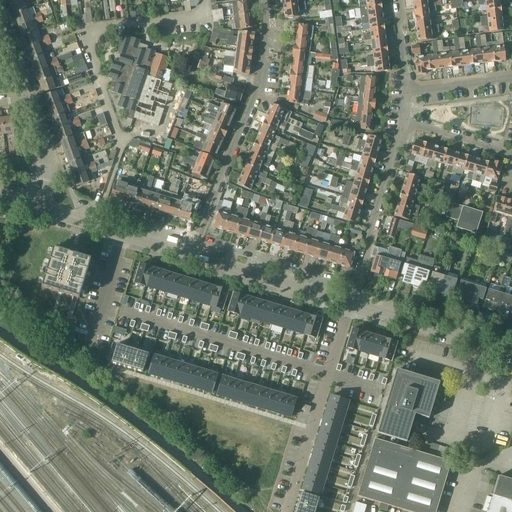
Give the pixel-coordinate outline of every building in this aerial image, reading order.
[(19,0),(10,3),(14,14),(27,10),(32,8),(29,2),(33,0),(19,0)] [(381,0),(358,0),(360,8),(367,7),(382,5),(381,0)] [(427,0),(412,0),(414,9),(436,6),(435,1),(428,2),(427,0)] [(499,0),(484,0),(478,1),(478,6),(486,5),(487,11),(501,9),(499,0)] [(250,1),(232,3),(234,17),(249,15),(248,7),(250,7),(250,1)] [(320,19),(326,18),(332,17),(330,1),(324,2),(326,12),(319,12),(320,19)] [(306,4),(284,7),(285,19),(300,17),(299,10),(306,9),(306,4)] [(211,6),(213,19),(223,18),(222,9),(218,10),(217,5),(211,6)] [(367,7),(360,8),(361,19),(383,17),(382,5),(367,7)] [(436,6),(414,9),(415,20),(430,18),(429,12),(436,11),(436,6)] [(27,10),(14,14),(18,26),(31,21),(35,20),(42,17),(42,18),(47,16),(45,11),(40,13),(35,14),(33,8),(32,8),(27,10)] [(487,17),(480,18),(481,22),(502,20),(501,9),(487,11),(487,17)] [(249,15),(234,17),(236,29),(253,27),(252,22),(250,22),(249,15)] [(334,35),(332,17),(326,18),(327,24),(326,24),(328,36),(334,35)] [(383,17),(361,19),(362,30),(370,29),(385,27),(383,17)] [(223,18),(213,19),(214,28),(220,27),(220,22),(224,22),(223,18)] [(430,18),(415,20),(417,31),(438,28),(438,23),(431,24),(430,18)] [(467,24),(461,25),(461,30),(467,29),(467,30),(481,28),(489,27),(489,33),(504,31),(502,20),(481,22),(481,23),(467,25),(467,24)] [(31,21),(18,26),(22,37),(35,32),(31,21)] [(296,24),(296,30),(298,30),(297,38),(312,40),(313,26),(296,24)] [(371,35),(364,36),(364,41),(386,38),(385,27),(370,29),(371,35)] [(438,28),(417,31),(418,42),(433,40),(432,34),(439,33),(438,28)] [(228,36),(227,41),(253,44),(255,33),(239,31),(238,32),(238,37),(233,37),(228,36)] [(35,32),(22,37),(27,48),(39,44),(38,40),(35,32)] [(498,47),(493,47),(495,62),(506,61),(502,33),(497,34),(498,47)] [(108,78),(112,79),(110,87),(114,88),(113,92),(121,95),(118,107),(130,111),(128,119),(133,120),(137,106),(143,89),(148,76),(155,54),(156,52),(147,49),(148,47),(139,44),(140,41),(127,36),(123,35),(120,42),(118,50),(117,52),(121,54),(118,62),(114,60),(113,63),(108,78)] [(485,35),(480,36),(484,64),(495,62),(493,47),(487,48),(485,35)] [(477,50),(471,50),(473,65),(484,64),(480,36),(475,37),(477,50)] [(294,45),(293,50),(310,52),(312,40),(297,38),(296,45),(294,45)] [(386,38),(364,41),(365,46),(372,45),(373,51),(387,49),(386,38)] [(464,38),(459,39),(462,66),(473,65),(471,50),(465,51),(464,38)] [(455,52),(450,53),(451,68),(462,66),(459,39),(454,39),(455,52)] [(39,44),(27,48),(31,60),(43,55),(41,48),(51,44),(50,40),(43,43),(39,44)] [(227,41),(226,45),(237,47),(236,52),(252,55),(253,44),(227,41)] [(434,55),(428,56),(430,71),(441,69),(437,41),(432,42),(434,55)] [(442,41),(437,41),(441,69),(451,68),(450,53),(444,54),(442,41)] [(419,45),(412,46),(413,54),(414,54),(415,62),(415,67),(416,67),(417,75),(426,74),(425,71),(430,71),(428,56),(421,57),(419,45)] [(374,56),(366,57),(367,62),(389,60),(387,49),(373,51),(374,56)] [(293,50),(293,56),(295,56),(294,64),(308,65),(308,64),(309,58),(315,59),(330,61),(331,55),(328,55),(322,54),(310,53),(310,52),(293,50)] [(225,51),(224,61),(251,65),(252,55),(236,52),(235,52),(225,51)] [(198,61),(200,54),(195,52),(192,59),(198,61)] [(71,57),(74,64),(80,62),(83,60),(81,54),(71,57)] [(155,54),(148,76),(162,81),(170,58),(155,54)] [(43,55),(31,60),(35,71),(58,63),(57,58),(46,62),(43,55)] [(202,56),(198,67),(197,68),(203,70),(208,58),(202,56)] [(389,60),(367,62),(368,67),(375,66),(376,73),(388,71),(390,71),(389,60)] [(223,66),(223,72),(233,73),(249,75),(251,65),(224,61),(224,62),(223,66)] [(58,63),(35,71),(39,82),(55,76),(53,70),(60,67),(58,63)] [(291,71),(290,76),(307,78),(308,66),(308,65),(294,64),(293,71),(291,71)] [(347,65),(341,65),(342,71),(343,73),(345,73),(351,73),(351,69),(348,70),(347,65)] [(338,78),(339,70),(332,69),(331,81),(337,82),(337,78),(338,78)] [(67,80),(69,84),(83,79),(80,73),(67,78),(67,80)] [(55,76),(39,82),(43,94),(59,88),(55,76)] [(290,76),(289,82),(291,82),(290,89),(305,91),(307,78),(290,76)] [(361,76),(360,89),(375,91),(375,84),(377,84),(378,78),(361,76)] [(216,89),(215,94),(240,102),(244,91),(239,89),(239,88),(234,87),(228,85),(226,93),(216,89)] [(143,89),(137,106),(156,112),(162,95),(143,89)] [(184,98),(189,100),(192,91),(187,89),(184,98)] [(287,97),(287,102),(304,104),(308,105),(309,100),(304,100),(305,91),(290,89),(290,97),(287,97)] [(345,96),(344,101),(350,101),(350,102),(358,103),(358,102),(375,104),(376,99),(374,99),(375,91),(360,89),(360,90),(359,98),(352,97),(345,96)] [(56,91),(44,96),(48,107),(72,99),(70,94),(59,98),(56,91)] [(162,95),(156,112),(165,115),(164,118),(174,122),(179,107),(170,104),(172,99),(162,95)] [(180,108),(185,110),(189,100),(184,98),(180,108)] [(72,99),(48,107),(52,119),(65,114),(70,112),(68,106),(73,104),(72,99)] [(358,103),(357,113),(356,115),(371,117),(372,109),(375,110),(375,104),(358,102),(358,103)] [(210,104),(208,108),(232,119),(236,109),(222,104),(220,109),(210,104)] [(272,104),(267,114),(287,122),(287,123),(295,126),(297,122),(289,118),(292,113),(285,110),(276,106),(272,104)] [(177,116),(182,118),(185,110),(180,108),(177,116)] [(208,108),(206,112),(212,115),(209,120),(228,128),(232,119),(208,108)] [(2,119),(3,135),(14,133),(12,118),(11,110),(7,110),(8,118),(2,119)] [(317,113),(315,119),(325,122),(327,115),(317,112),(317,113)] [(65,114),(52,119),(56,130),(79,122),(78,117),(67,121),(65,114)] [(267,114),(263,124),(276,130),(279,124),(285,127),(287,123),(287,122),(267,114)] [(356,115),(355,128),(360,129),(372,131),(373,125),(371,124),(371,117),(356,115)] [(204,118),(202,122),(213,126),(210,132),(224,138),(225,138),(229,129),(228,128),(209,120),(204,118)] [(180,128),(181,125),(186,126),(188,123),(178,119),(175,126),(180,128)] [(79,122),(56,130),(60,141),(73,137),(77,135),(74,129),(81,126),(79,122)] [(263,124),(259,134),(279,143),(287,146),(289,142),(274,135),(276,130),(263,124)] [(179,130),(174,128),(171,138),(175,139),(179,130)] [(333,129),(333,128),(328,128),(325,133),(324,133),(324,134),(334,137),(335,136),(334,132),(333,129)] [(300,135),(311,139),(313,135),(302,130),(300,135)] [(197,133),(195,137),(201,139),(201,140),(220,148),(224,138),(210,132),(208,137),(197,133)] [(259,134),(255,144),(268,150),(270,145),(277,147),(279,143),(259,134)] [(359,139),(358,144),(379,150),(382,140),(381,139),(368,135),(366,142),(359,139)] [(73,137),(60,141),(64,153),(77,148),(73,137)] [(173,141),(168,139),(164,148),(169,150),(173,141)] [(195,141),(193,147),(201,151),(202,151),(216,157),(220,148),(201,140),(199,143),(195,141)] [(416,140),(406,171),(411,173),(416,156),(422,158),(426,143),(416,140)] [(287,146),(293,148),(296,150),(297,146),(294,145),(294,144),(289,141),(287,146)] [(426,143),(422,158),(427,159),(425,166),(430,168),(437,147),(426,143)] [(255,144),(250,154),(270,163),(271,160),(272,158),(266,155),(268,150),(255,144)] [(358,144),(356,149),(363,151),(361,156),(376,161),(379,150),(358,144)] [(77,148),(64,153),(69,164),(81,159),(78,152),(82,151),(81,147),(77,148)] [(437,147),(430,168),(435,169),(437,162),(443,164),(447,150),(437,147)] [(154,148),(152,154),(160,157),(161,154),(162,151),(154,148)] [(447,150),(443,164),(448,166),(448,167),(447,168),(446,173),(451,174),(453,168),(458,153),(447,150)] [(191,156),(189,160),(210,168),(211,169),(211,168),(215,159),(201,153),(199,159),(191,155),(191,156)] [(453,168),(451,174),(456,176),(462,177),(462,176),(464,170),(464,168),(468,156),(458,153),(453,168)] [(250,154),(246,165),(255,168),(255,169),(259,170),(260,168),(262,164),(268,167),(270,164),(270,163),(250,154)] [(353,160),(351,165),(363,168),(372,171),(373,168),(376,161),(361,156),(360,162),(353,160)] [(464,168),(464,170),(469,172),(468,178),(467,179),(472,180),(476,168),(478,159),(468,156),(464,168)] [(183,157),(180,163),(181,165),(185,167),(186,164),(195,167),(195,168),(194,168),(192,173),(207,179),(211,169),(210,168),(189,160),(183,157)] [(81,159),(69,164),(73,175),(96,167),(94,163),(84,166),(81,159)] [(476,168),(472,180),(477,182),(482,184),(483,183),(485,177),(487,168),(489,163),(478,159),(476,168)] [(483,183),(482,184),(490,186),(489,190),(496,192),(498,185),(497,185),(499,176),(500,177),(501,174),(501,172),(500,172),(501,168),(503,164),(494,161),(493,164),(489,163),(487,168),(485,177),(483,183)] [(244,168),(242,174),(262,183),(264,184),(268,174),(259,170),(255,169),(255,168),(246,165),(244,168)] [(350,170),(348,176),(355,178),(369,182),(372,171),(363,168),(351,165),(350,168),(350,170)] [(96,167),(73,175),(77,187),(94,181),(91,173),(97,171),(96,167)] [(114,189),(111,197),(117,199),(118,198),(123,199),(130,178),(132,172),(128,171),(125,178),(120,176),(118,181),(116,181),(115,184),(114,184),(112,189),(114,189)] [(205,181),(206,179),(192,173),(191,175),(205,181)] [(242,174),(237,185),(251,190),(253,185),(260,188),(262,183),(242,174)] [(406,174),(403,184),(424,191),(426,186),(419,184),(420,178),(406,174)] [(138,189),(134,204),(139,206),(140,204),(145,206),(153,179),(154,179),(154,178),(150,177),(145,191),(145,192),(138,189)] [(130,178),(123,199),(129,201),(128,202),(134,204),(138,189),(140,181),(134,179),(130,178)] [(347,181),(345,186),(366,192),(369,182),(355,178),(353,183),(347,181)] [(153,179),(145,206),(150,208),(150,209),(156,211),(162,190),(155,188),(157,180),(154,179),(153,179)] [(162,190),(156,211),(161,212),(162,211),(167,213),(177,180),(173,179),(169,192),(162,190)] [(177,180),(167,213),(172,214),(172,216),(178,218),(178,216),(183,199),(176,197),(177,195),(179,189),(178,189),(180,181),(177,180)] [(403,184),(400,195),(414,199),(416,194),(423,196),(424,191),(403,184)] [(345,186),(342,197),(349,199),(363,203),(366,192),(345,186)] [(183,199),(178,216),(181,217),(181,218),(185,220),(186,218),(189,219),(189,218),(190,218),(192,211),(194,212),(195,207),(193,207),(194,204),(196,198),(184,194),(183,198),(183,199)] [(400,195),(397,205),(418,212),(419,207),(412,205),(414,199),(400,195)] [(497,196),(489,222),(494,224),(497,213),(503,215),(507,200),(498,196),(497,196)] [(305,208),(308,199),(302,197),(300,204),(299,204),(298,206),(305,208)] [(339,206),(339,207),(360,213),(363,203),(349,199),(347,204),(340,202),(339,206)] [(511,200),(507,200),(503,215),(508,217),(505,227),(509,228),(511,219),(511,200)] [(217,212),(213,226),(224,230),(229,215),(230,210),(221,207),(223,202),(219,201),(218,206),(217,205),(215,211),(217,212)] [(325,203),(323,207),(344,214),(342,220),(357,224),(360,213),(339,207),(331,204),(325,203)] [(450,204),(448,212),(451,213),(449,218),(459,221),(456,228),(476,234),(482,213),(450,204)] [(397,205),(394,216),(408,220),(410,215),(416,217),(418,212),(397,205)] [(493,209),(484,206),(482,213),(491,216),(493,209)] [(229,215),(224,230),(236,233),(244,208),(238,207),(235,217),(229,215)] [(244,208),(236,233),(247,237),(252,222),(245,220),(248,210),(244,208)] [(252,222),(247,237),(259,240),(266,215),(262,214),(259,224),(252,222)] [(266,215),(259,240),(270,244),(275,228),(268,226),(271,217),(266,215)] [(393,218),(388,237),(395,239),(400,220),(393,218)] [(335,236),(338,227),(340,221),(335,220),(333,226),(331,235),(335,236)] [(275,228),(270,244),(282,247),(289,222),(285,221),(282,230),(275,228)] [(289,222),(282,247),(293,251),(298,236),(291,233),(294,224),(289,222)] [(426,239),(429,229),(414,225),(412,234),(426,239)] [(363,229),(351,226),(349,232),(361,235),(363,229)] [(298,236),(293,251),(305,254),(312,229),(308,228),(305,238),(298,236)] [(312,229),(305,254),(316,257),(321,242),(323,233),(316,231),(317,230),(312,229)] [(321,242),(316,257),(328,261),(335,236),(331,235),(330,235),(323,233),(321,242)] [(335,236),(328,261),(339,264),(343,249),(337,247),(340,237),(335,236)] [(470,242),(456,238),(455,244),(468,248),(470,242)] [(343,249),(339,264),(351,268),(355,254),(357,254),(360,244),(356,242),(355,247),(352,247),(351,252),(343,249)] [(53,248),(42,287),(79,298),(91,259),(75,255),(77,249),(71,247),(69,253),(53,248)] [(373,264),(371,272),(375,273),(375,274),(374,276),(381,278),(381,276),(383,276),(388,260),(391,261),(393,255),(387,253),(387,255),(377,252),(378,248),(374,247),(371,256),(375,257),(374,261),(373,261),(372,264),(373,264)] [(388,260),(383,276),(385,277),(385,279),(389,280),(390,279),(391,279),(395,280),(398,270),(400,264),(402,264),(405,253),(401,252),(401,251),(392,249),(392,248),(389,247),(387,253),(393,255),(391,261),(388,260)] [(496,258),(511,263),(511,259),(511,256),(498,252),(496,258)] [(416,268),(411,285),(413,285),(413,287),(417,289),(419,287),(420,287),(421,281),(425,282),(428,272),(430,273),(431,271),(434,260),(422,256),(420,256),(419,260),(417,259),(417,262),(420,263),(419,269),(416,268)] [(404,264),(401,275),(405,276),(403,282),(404,283),(404,285),(408,286),(410,284),(411,285),(416,268),(419,269),(420,263),(417,262),(411,260),(406,258),(404,264)] [(140,265),(134,283),(145,287),(151,268),(140,265)] [(432,273),(429,283),(433,285),(431,291),(432,291),(433,293),(437,295),(438,293),(439,293),(444,277),(447,277),(448,273),(444,271),(442,276),(438,274),(440,268),(434,266),(433,271),(432,273)] [(151,268),(145,287),(156,290),(162,271),(151,268)] [(162,271),(156,290),(167,293),(173,275),(162,271)] [(173,275),(167,293),(178,297),(184,278),(173,275)] [(503,276),(500,287),(500,288),(505,289),(509,278),(503,276)] [(444,277),(439,293),(440,294),(441,296),(445,297),(447,295),(448,296),(450,290),(454,291),(457,280),(447,277),(444,277)] [(184,278),(178,297),(189,300),(195,281),(184,278)] [(468,302),(474,282),(462,278),(461,281),(460,281),(457,292),(461,293),(459,299),(460,300),(461,302),(465,303),(466,301),(468,302)] [(501,293),(496,310),(497,311),(497,313),(501,314),(503,312),(504,313),(506,306),(510,308),(511,302),(511,296),(510,296),(511,289),(511,288),(509,288),(511,279),(509,278),(505,289),(504,294),(501,293)] [(195,281),(189,300),(200,303),(206,285),(195,281)] [(474,282),(468,302),(469,302),(469,304),(473,305),(475,304),(476,304),(478,298),(482,299),(485,289),(486,284),(484,284),(481,283),(481,284),(474,282)] [(488,290),(485,300),(489,301),(487,308),(488,308),(489,310),(493,311),(494,310),(496,310),(501,293),(504,294),(505,289),(500,288),(500,287),(492,285),(490,284),(489,290),(488,290)] [(206,285),(200,303),(211,306),(216,288),(206,285)] [(216,288),(211,306),(222,310),(228,291),(216,288)] [(233,293),(228,312),(239,315),(245,297),(233,293)] [(245,297),(239,315),(250,318),(256,300),(245,297)] [(256,300),(250,318),(261,322),(267,303),(256,300)] [(267,303),(261,322),(272,325),(277,307),(267,303)] [(277,307),(272,325),(283,328),(288,310),(277,307)] [(288,310),(283,328),(294,332),(299,313),(288,310)] [(299,313),(294,332),(305,335),(310,317),(299,313)] [(310,317),(305,335),(316,338),(322,320),(310,317)] [(352,329),(346,348),(358,351),(363,333),(352,329)] [(363,333),(358,351),(369,355),(374,336),(363,333)] [(374,336),(369,355),(380,358),(385,339),(374,336)] [(385,339),(380,358),(391,361),(397,343),(385,339)] [(117,344),(111,363),(122,366),(127,348),(117,344)] [(127,348),(122,366),(132,369),(138,351),(127,348)] [(138,351),(132,369),(143,372),(148,354),(138,351)] [(154,356),(149,374),(159,378),(165,359),(154,356)] [(165,359),(159,378),(170,381),(175,362),(165,359)] [(175,362),(170,381),(180,384),(186,365),(175,362)] [(186,365),(180,384),(190,387),(196,368),(186,365)] [(196,368),(190,387),(201,390),(206,372),(196,368)] [(419,422),(421,416),(428,418),(439,383),(397,370),(378,433),(385,435),(383,442),(375,439),(358,496),(381,504),(380,510),(388,511),(390,506),(409,511),(436,511),(451,462),(397,446),(399,439),(406,442),(413,420),(419,422)] [(206,372),(201,390),(212,393),(217,375),(206,372)] [(223,377),(217,395),(228,398),(234,380),(223,377)] [(234,380),(228,398),(238,401),(244,383),(234,380)] [(244,383),(238,401),(249,405),(254,386),(244,383)] [(254,386),(249,405),(259,408),(265,389),(254,386)] [(265,389),(259,408),(269,411),(275,392),(265,389)] [(275,392),(269,411),(280,414),(285,396),(275,392)] [(285,396),(280,414),(290,417),(296,399),(285,396)] [(330,396),(327,407),(346,412),(349,402),(330,396)] [(327,407),(324,417),(342,423),(346,412),(327,407)] [(324,417),(321,427),(339,433),(342,423),(324,417)] [(321,427),(318,438),(336,443),(339,433),(321,427)] [(318,438),(315,448),(333,454),(336,443),(318,438)] [(315,448),(311,458),(330,464),(333,454),(315,448)] [(311,458),(308,469),(327,474),(330,464),(311,458)] [(308,469),(305,479),(324,485),(327,474),(308,469)] [(511,511),(511,480),(499,476),(493,495),(492,495),(487,511),(486,511),(485,511),(511,511)] [(305,479),(302,490),(320,495),(324,485),(305,479)] [(301,493),(298,504),(316,509),(319,499),(301,493)]
